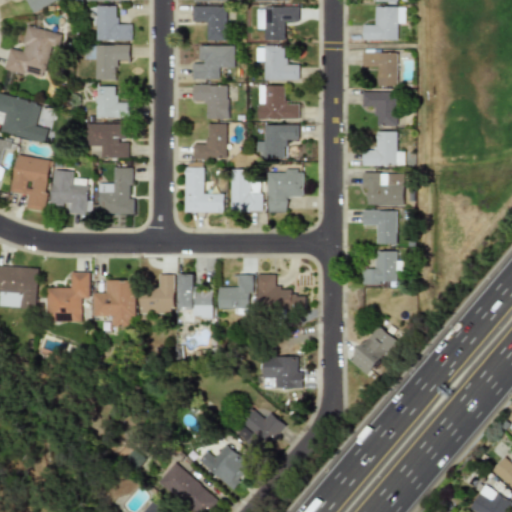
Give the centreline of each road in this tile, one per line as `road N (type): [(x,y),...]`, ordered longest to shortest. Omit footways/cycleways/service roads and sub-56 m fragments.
road 1 (residential): [(331,0),(330,405),(247,511)]
road 2 (residential): [(0,228),(49,244),(331,245)]
road 3 (motorway): [(511,277),(313,511)]
road 4 (residential): [(165,0),(165,245)]
road 5 (motorway): [(382,511),(511,359)]
